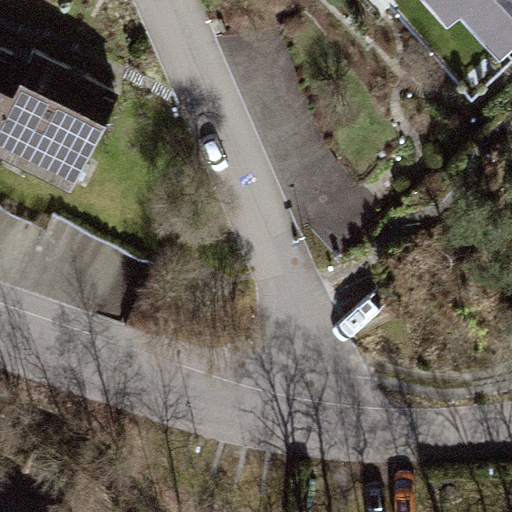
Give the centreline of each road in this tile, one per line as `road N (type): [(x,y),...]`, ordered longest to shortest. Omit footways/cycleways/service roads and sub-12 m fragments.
road 1 (residential): [(344,440),(295,294),(167,0)]
road 2 (residential): [(0,333),(344,440)]
road 3 (residential): [(344,440),(511,424)]
